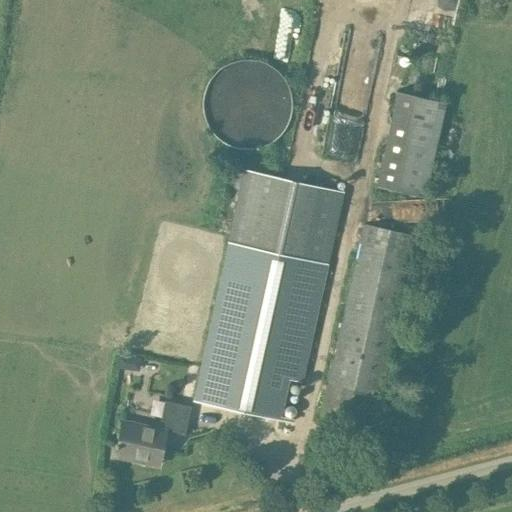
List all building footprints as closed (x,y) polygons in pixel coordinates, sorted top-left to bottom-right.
[(324,150),(357,157),(384,29),(352,22),(324,150)] [(269,153),(298,82),(225,52),(196,123),(269,153)] [(446,102),(396,91),(375,186),(426,197),(446,102)] [(243,170),(193,399),(293,421),(293,420),(279,417),(288,379),(302,382),(343,192),(243,170)] [(362,223),(358,244),(318,425),(370,437),(385,374),(390,375),(393,360),(388,359),(411,256),(416,235),(362,223)] [(163,400),(158,429),(123,421),(115,456),(157,465),(165,431),(184,435),(190,406),(163,400)]
